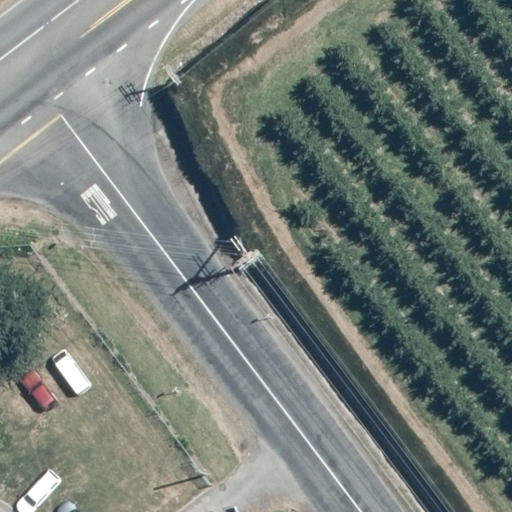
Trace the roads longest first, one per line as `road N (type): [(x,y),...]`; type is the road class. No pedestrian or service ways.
road 1 (tertiary): [(33,78),(354,511)]
road 2 (secondary): [(33,78),(136,0)]
